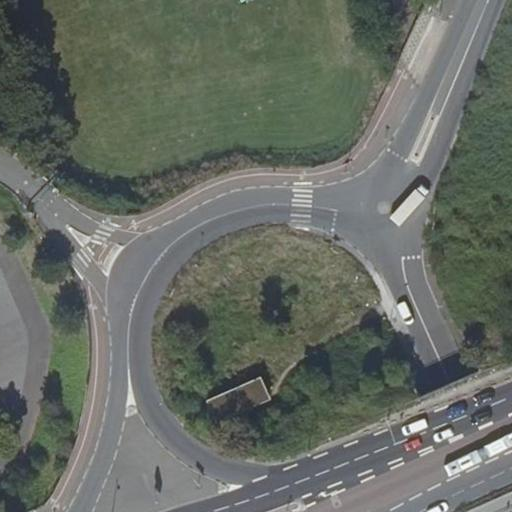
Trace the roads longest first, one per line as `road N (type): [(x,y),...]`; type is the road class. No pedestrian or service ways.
road 1 (tertiary): [(127,347),(143,281),(174,242),(203,222),(263,204),(352,211)]
road 2 (tertiary): [(396,235),(408,290),(506,511)]
road 3 (tertiary): [(321,476),(257,480),(186,453),(154,412),(127,347)]
road 4 (primary): [(511,396),(321,476)]
road 5 (tertiary): [(402,182),(486,0)]
road 6 (tertiary): [(127,347),(102,458),(74,511)]
